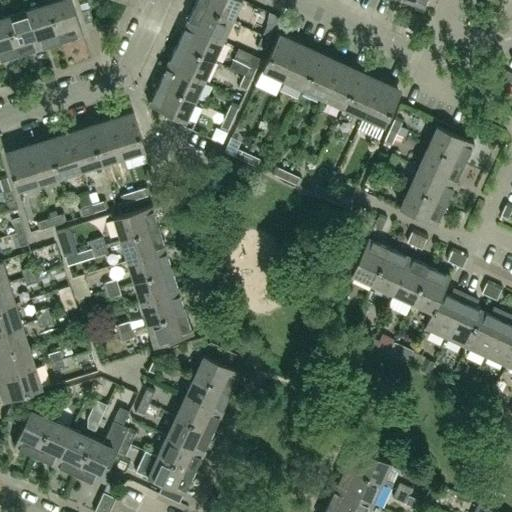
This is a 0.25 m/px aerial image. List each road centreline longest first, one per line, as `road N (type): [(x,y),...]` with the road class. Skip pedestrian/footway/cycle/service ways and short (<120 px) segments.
road 1 (residential): [(0,120),(122,78),(160,0)]
road 2 (residential): [(297,0),(427,59)]
